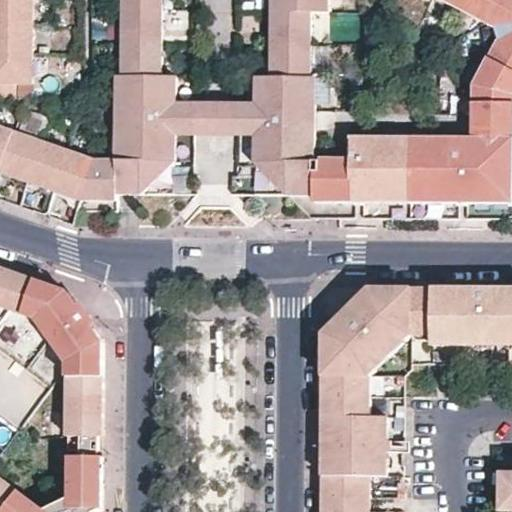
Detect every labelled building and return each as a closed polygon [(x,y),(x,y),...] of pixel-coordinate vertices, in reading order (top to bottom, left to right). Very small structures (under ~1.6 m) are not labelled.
[(0,0),(0,25),(36,26),(36,0),(0,0)] [(122,161),(100,161),(87,201),(122,201),(123,195),(147,195),(165,178),(165,162),(182,163),(182,133),(182,109),(182,76),(168,76),(168,57),(162,56),(162,49),(167,49),(167,35),(162,35),(162,27),(167,27),(167,0),(127,0),(128,76),(121,76),(122,161)] [(322,173),(323,160),(316,163),(317,78),(311,78),(312,13),(330,13),(329,0),(272,0),(273,78),(257,78),(257,110),(257,134),(257,164),(290,196),(316,197),(316,173),(322,173)] [(511,0),(445,0),(496,27),(502,39),(476,87),(476,117),(511,117),(511,0)] [(0,54),(36,55),(36,26),(0,25),(0,54)] [(36,55),(0,54),(0,97),(19,98),(19,83),(35,84),(36,55)] [(511,117),(476,117),(476,135),(509,135),(511,134),(511,117)] [(20,134),(0,126),(0,170),(7,173),(20,134)] [(47,143),(20,134),(7,173),(33,182),(47,143)] [(317,204),(511,205),(511,134),(509,135),(476,135),(475,135),(475,139),(354,139),(353,161),(323,160),(322,173),(316,173),(317,204)] [(74,152),(47,143),(33,182),(61,192),(74,152)] [(100,161),(74,152),(61,192),(87,201),(100,161)] [(165,178),(182,163),(165,162),(165,178)] [(79,307),(69,293),(0,268),(0,305),(38,319),(70,363),(70,437),(73,437),(105,437),(105,344),(94,329),(88,333),(84,328),(81,327),(79,326),(78,325),(77,323),(77,322),(76,320),(77,318),(73,312),(79,307)] [(390,477),(390,417),(373,417),(373,377),(414,336),(414,334),(415,331),(415,290),(372,289),(349,312),(327,334),(327,341),(326,372),(326,439),(326,469),(325,511),(372,511),(372,477),(390,477)] [(511,290),(508,290),(415,290),(415,331),(435,331),(435,336),(435,346),(511,346),(511,290)] [(79,315),(77,318),(76,320),(77,322),(77,323),(78,325),(79,326),(81,327),(84,328),(87,327),(90,325),(92,321),(91,317),(90,316),(89,314),(86,313),(82,313),(79,315)] [(73,457),(104,457),(104,448),(105,437),(73,437),(73,457)] [(101,511),(104,511),(104,457),(73,457),(72,498),(45,511),(0,477),(0,511),(101,511)] [(511,511),(511,472),(502,472),(502,511),(511,511)]
